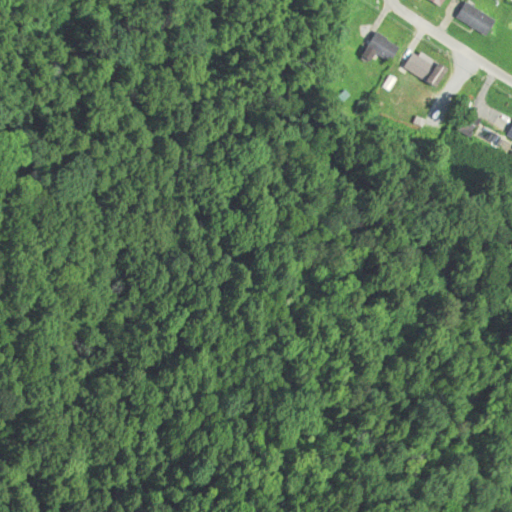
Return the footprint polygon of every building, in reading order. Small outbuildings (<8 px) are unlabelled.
[(419,0),(433,8),(437,0),(419,0)] [(488,20),(458,3),(448,20),(479,37),(488,20)] [(360,48),(382,63),(391,48),(369,33),(360,48)] [(396,68),(427,90),(440,71),(409,50),(396,68)] [(451,130),(465,137),(473,121),(459,114),(451,130)] [(511,145),(511,117),(499,137),(511,145)]
